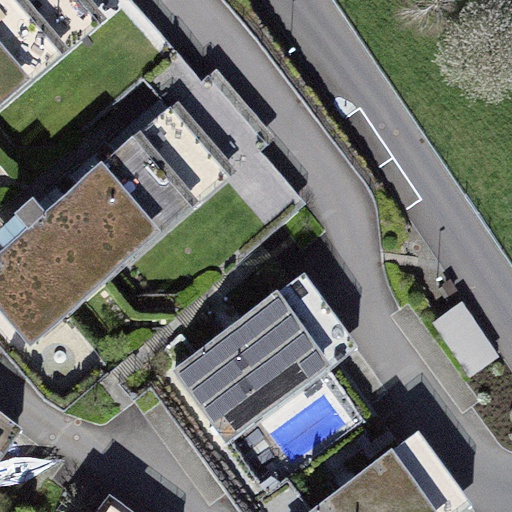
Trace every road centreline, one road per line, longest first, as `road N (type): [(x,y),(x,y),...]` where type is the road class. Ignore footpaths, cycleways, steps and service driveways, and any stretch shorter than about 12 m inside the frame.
road 1 (residential): [(161,0),(340,218),(346,303),(511,509)]
road 2 (residential): [(299,0),(511,319)]
road 3 (residential): [(169,511),(0,384)]
